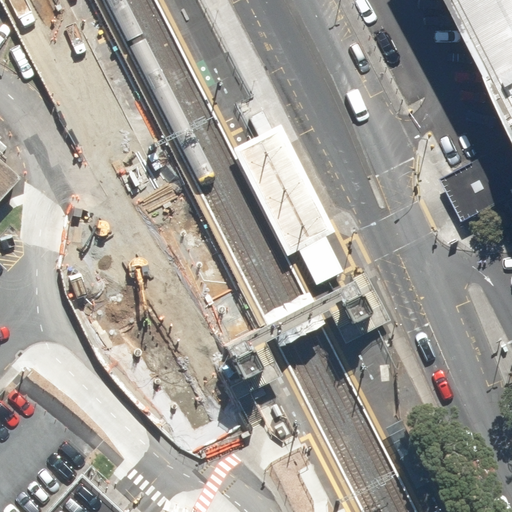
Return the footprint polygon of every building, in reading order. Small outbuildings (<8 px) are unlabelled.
[(161,133),(94,0),(80,0),(150,138),(161,133)] [(511,0),(500,0),(511,22),(511,0)] [(336,228),(282,123),(235,147),(289,252),(336,228)] [(0,200),(29,170),(0,143),(0,200)] [(246,274),(195,170),(160,187),(212,291),(246,274)] [(144,511),(133,501),(111,481),(89,461),(43,511),(144,511)]
